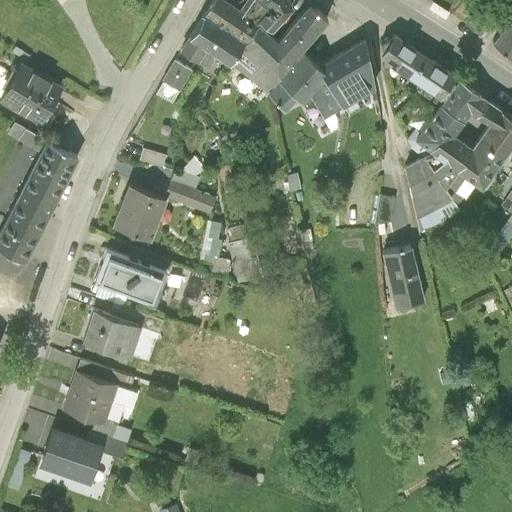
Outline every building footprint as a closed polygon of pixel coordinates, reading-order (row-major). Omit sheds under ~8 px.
[(212,0),(205,12),(248,39),(259,25),(241,13),(251,0),(263,0),(272,6),(277,0),(212,0)] [(292,10),(289,0),(277,0),(272,6),(261,20),(273,31),(292,10)] [(278,42),(259,25),(248,39),(231,62),(269,91),(303,50),(326,20),(309,4),(278,42)] [(248,39),(205,12),(181,50),(207,66),(215,54),(231,62),(248,39)] [(511,19),(494,41),(511,56),(511,19)] [(426,56),(395,35),(382,55),(412,75),(426,56)] [(347,50),(318,66),(326,74),(311,90),(325,116),(372,88),(362,41),(347,50)] [(303,50),(269,91),(285,106),(297,94),(303,99),(311,90),(326,74),(318,66),(314,62),(303,50)] [(456,76),(426,56),(412,75),(442,96),(456,76)] [(192,71),(175,61),(163,81),(180,91),(192,71)] [(59,85),(22,64),(2,98),(39,119),(59,85)] [(511,118),(494,106),(458,80),(416,138),(446,160),(434,168),(425,155),(406,167),(421,230),(459,211),(457,205),(477,178),(482,181),(511,139),(511,118)] [(44,137),(16,121),(9,133),(37,149),(44,137)] [(0,244),(25,257),(76,155),(47,141),(0,236),(0,244)] [(165,154),(143,148),(140,159),(162,165),(165,154)] [(180,170),(193,175),(203,168),(196,158),(180,170)] [(180,170),(175,168),(165,194),(208,210),(214,197),(193,189),(198,177),(193,175),(180,170)] [(165,198),(130,184),(115,223),(150,236),(165,198)] [(511,211),(511,192),(503,206),(511,213),(511,211)] [(394,198),(381,195),(376,224),(390,221),(394,198)] [(511,211),(511,213),(489,245),(500,252),(511,235),(511,211)] [(220,223),(210,220),(200,259),(211,262),(213,253),(217,254),(220,240),(215,239),(220,223)] [(252,237),(229,243),(237,282),(260,277),(252,237)] [(410,245),(384,251),(393,293),(420,287),(410,245)] [(164,269),(109,249),(97,280),(153,300),(164,269)] [(121,304),(117,316),(140,324),(159,331),(163,319),(121,304)] [(117,316),(94,309),(84,339),(130,355),(140,324),(117,316)] [(80,359),(77,370),(116,383),(129,387),(132,376),(80,359)] [(116,383),(77,370),(64,408),(96,418),(104,421),(116,383)] [(121,426),(104,421),(96,418),(92,430),(105,435),(117,439),(121,426)] [(88,439),(54,427),(42,462),(90,479),(101,448),(102,443),(88,439)] [(117,439),(105,435),(92,430),(88,439),(102,443),(101,448),(121,455),(125,442),(117,439)] [(16,445),(12,465),(24,467),(28,448),(16,445)]
